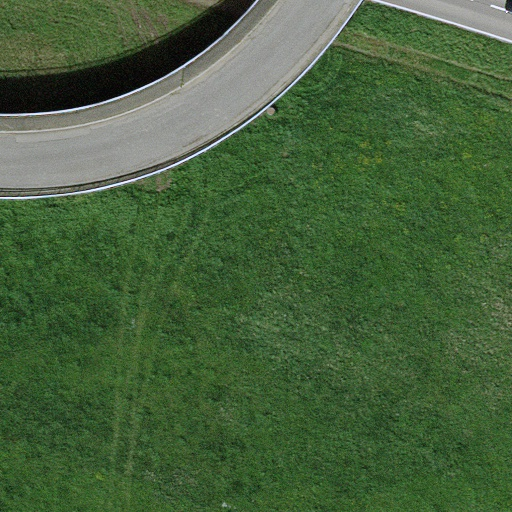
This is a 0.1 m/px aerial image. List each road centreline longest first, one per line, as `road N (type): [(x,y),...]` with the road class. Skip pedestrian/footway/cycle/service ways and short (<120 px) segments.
road 1 (tertiary): [(0,162),(105,154),(170,131),(257,67),(316,0)]
road 2 (track): [(181,0),(511,97)]
